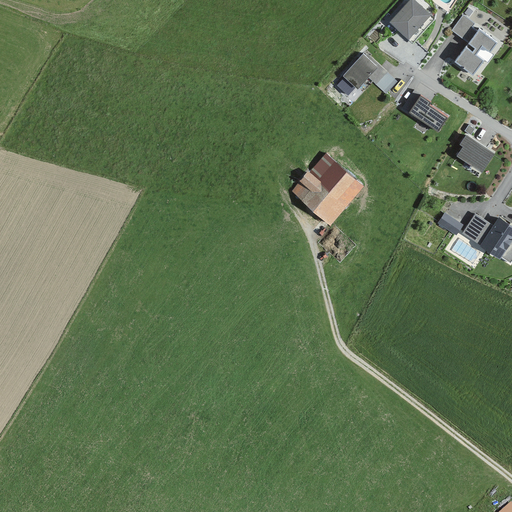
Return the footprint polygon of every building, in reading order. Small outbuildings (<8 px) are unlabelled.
[(429,16),(412,0),(407,0),(387,21),(406,39),(429,16)] [(496,43),(478,29),(452,61),(470,75),(483,60),(485,61),(490,55),(487,53),(496,43)] [(376,68),(359,52),(338,74),(355,90),(376,68)] [(428,103),(419,97),(408,113),(437,132),(447,118),(427,104),(428,103)] [(480,173),(493,153),(464,134),(457,144),(460,146),(454,156),(480,173)] [(333,208),(356,182),(326,155),(309,174),(306,171),(296,181),(298,183),(290,192),(328,225),(339,213),(333,208)] [(462,226),(444,214),(437,224),(455,237),(462,226)] [(511,238),(511,227),(497,217),(491,225),(475,215),(461,235),(497,260),(511,238)]
